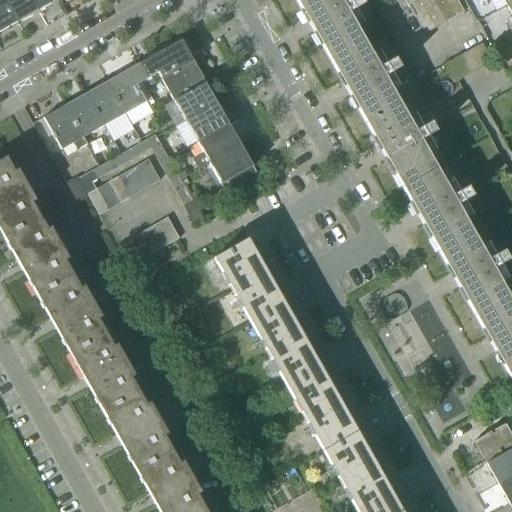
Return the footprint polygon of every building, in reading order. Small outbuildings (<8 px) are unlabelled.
[(0,0),(0,32),(16,24),(2,0),(0,0)] [(30,0),(2,0),(16,24),(17,25),(18,25),(17,23),(37,12),(30,0)] [(57,0),(30,0),(37,12),(38,13),(39,13),(38,11),(58,0),(57,0)] [(418,218),(422,226),(423,226),(453,280),(454,283),(458,290),(459,289),(459,290),(489,343),(489,344),(490,346),(494,353),(510,381),(511,379),(511,304),(494,272),(494,270),(509,262),(503,252),(488,261),(487,259),(486,260),(456,206),(457,206),(472,197),(466,187),(451,196),(450,196),(420,142),(420,141),(435,132),(430,123),(415,131),(414,131),(384,78),(384,77),(399,69),(394,59),(378,68),(378,67),(377,68),(348,16),(349,16),(348,14),(363,6),(360,0),(351,0),(343,5),(342,3),(341,4),(339,0),(294,0),(308,24),(311,30),(313,34),(314,34),(344,88),(347,93),(349,97),(350,97),(380,151),(380,152),(383,156),(386,161),(417,216),(418,218)] [(421,14),(413,0),(410,0),(406,3),(424,35),(434,30),(424,12),(421,14)] [(424,0),(413,0),(421,14),(424,12),(434,30),(444,24),(435,7),(430,9),(424,0)] [(434,0),(424,0),(430,9),(435,7),(444,24),(455,18),(447,4),(445,1),(437,5),(434,0)] [(455,0),(453,0),(447,4),(455,18),(463,13),(455,0)] [(161,81),(192,63),(194,62),(193,61),(192,62),(180,41),(138,65),(145,79),(156,73),(161,81)] [(473,49),(483,67),(491,63),(480,45),(473,49)] [(473,49),(461,55),(472,73),(483,67),(473,49)] [(461,55),(452,61),(462,79),(472,73),(461,55)] [(462,79),(452,61),(442,66),(453,84),(462,79)] [(161,81),(173,102),(204,84),(206,83),(205,82),(204,83),(192,63),(161,81)] [(135,85),(145,79),(138,65),(127,71),(126,70),(125,71),(126,72),(106,83),(124,115),(145,103),(135,85)] [(124,115),(106,83),(106,82),(104,82),(105,84),(85,95),(103,127),(114,121),(118,127),(127,122),(124,115)] [(185,123),(216,105),(218,104),(217,103),(215,104),(204,84),(173,102),(185,123)] [(82,139),(103,127),(85,95),(85,94),(83,94),(84,96),(64,107),(82,139)] [(82,139),(64,107),(64,105),(63,106),(63,107),(44,119),(43,118),(42,119),(51,135),(53,140),(54,140),(61,151),(73,144),(76,151),(85,145),(82,139)] [(185,123),(197,144),(228,126),(229,125),(229,124),(227,125),(216,105),(185,123)] [(147,135),(142,125),(133,130),(139,140),(147,135)] [(208,165),(240,147),(241,146),(241,145),(239,146),(228,126),(197,144),(188,149),(195,160),(192,161),(198,171),(208,165)] [(162,151),(153,136),(145,141),(153,156),(162,151)] [(140,144),(126,152),(131,161),(145,153),(140,144)] [(240,147),(208,165),(220,185),(219,185),(220,186),(227,197),(258,179),(252,168),(252,167),(251,166),(251,167),(240,147)] [(107,163),(112,172),(127,163),(122,155),(107,163)] [(155,160),(163,174),(172,169),(164,155),(155,160)] [(90,299),(89,299),(89,298),(88,298),(83,289),(83,288),(79,290),(64,262),(67,260),(67,259),(66,259),(61,250),(61,249),(60,249),(55,241),(56,241),(55,239),(55,240),(49,230),(50,230),(50,229),(46,231),(31,204),(34,202),(34,201),(33,201),(28,192),(28,190),(27,191),(23,183),(23,182),(23,181),(22,182),(17,172),(17,171),(13,173),(6,160),(5,158),(0,161),(0,233),(16,262),(15,262),(16,264),(17,263),(19,267),(21,271),(20,271),(21,273),(22,272),(49,320),(48,321),(49,322),(50,321),(52,326),(54,329),(53,330),(54,331),(55,331),(82,379),(81,379),(82,380),(83,380),(85,383),(87,387),(86,388),(87,389),(88,389),(115,437),(114,438),(114,439),(116,438),(118,441),(120,446),(119,447),(120,448),(121,447),(148,496),(147,496),(148,497),(149,497),(151,500),(154,504),(152,505),(153,506),(154,505),(157,511),(205,511),(196,496),(200,494),(199,493),(198,493),(193,484),(194,483),(193,482),(192,482),(188,475),(189,474),(188,473),(187,473),(182,464),(183,464),(182,462),(178,465),(163,437),(167,435),(166,434),(165,434),(160,425),(161,425),(160,423),(159,424),(155,416),(155,414),(154,415),(149,405),(149,404),(145,406),(130,379),(134,377),(133,376),(132,376),(127,367),(128,366),(127,365),(126,365),(122,358),(122,357),(122,356),(121,357),(116,347),(116,346),(112,348),(97,321),(101,319),(100,317),(99,318),(94,309),(95,308),(94,307),(93,307),(89,299),(90,299)] [(147,161),(136,167),(148,188),(149,187),(157,182),(157,183),(159,182),(147,161)] [(90,173),(95,182),(108,174),(103,165),(90,173)] [(136,167),(127,173),(139,194),(139,193),(139,192),(147,188),(147,189),(148,188),(136,167)] [(127,173),(117,178),(129,199),(129,198),(137,193),(138,194),(139,194),(127,173)] [(166,179),(174,193),(183,188),(175,174),(166,179)] [(108,211),(96,190),(95,191),(86,175),(78,180),(98,217),(99,216),(99,215),(107,211),(108,211)] [(117,178),(106,184),(118,205),(119,205),(119,204),(127,199),(127,200),(129,199),(117,178)] [(184,188),(191,200),(203,194),(196,181),(184,188)] [(106,184),(96,190),(108,211),(109,210),(117,205),(117,206),(118,205),(106,184)] [(183,188),(174,193),(182,207),(193,227),(202,222),(191,202),(183,188)] [(157,224),(156,225),(168,246),(178,240),(166,219),(165,220),(166,221),(157,225),(157,224)] [(147,230),(146,230),(158,251),(168,246),(156,225),(155,225),(155,226),(147,231),(147,230)] [(137,236),(136,236),(148,257),(158,251),(146,230),(145,231),(146,232),(137,237),(137,236)] [(127,242),(126,242),(138,263),(148,257),(136,236),(135,237),(136,238),(127,242)] [(246,240),(212,259),(227,285),(226,286),(233,298),(234,298),(263,350),(270,362),(299,413),(299,414),(306,426),(306,425),(336,478),(335,478),(342,491),(343,490),(355,511),(400,511),(376,470),(377,469),(374,465),(371,460),(339,405),(340,405),(337,400),(334,395),(303,341),(304,341),(301,336),(298,331),(298,332),(274,289),(267,278),(268,277),(265,273),(262,268),(246,240)] [(138,263),(126,242),(125,243),(117,248),(117,247),(116,248),(127,269),(138,263)] [(402,351),(393,356),(406,382),(438,367),(410,312),(388,323),(402,351)] [(484,464),(511,449),(511,441),(504,427),(505,426),(504,425),(489,433),(489,432),(484,435),(485,436),(472,443),(473,444),(485,463),(484,464)] [(496,485),(496,486),(511,476),(511,449),(484,464),(484,465),(485,465),(496,484),(496,485)] [(507,506),(508,506),(511,503),(511,476),(496,486),(497,486),(508,505),(507,506)]
